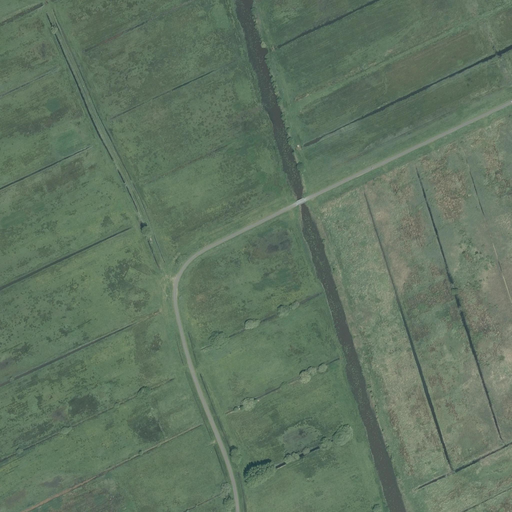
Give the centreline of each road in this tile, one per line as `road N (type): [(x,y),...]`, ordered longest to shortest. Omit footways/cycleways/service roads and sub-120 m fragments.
road 1 (unclassified): [(237,511),(177,315),(181,269),(209,246),(511,102)]
road 2 (track): [(175,281),(46,0)]
